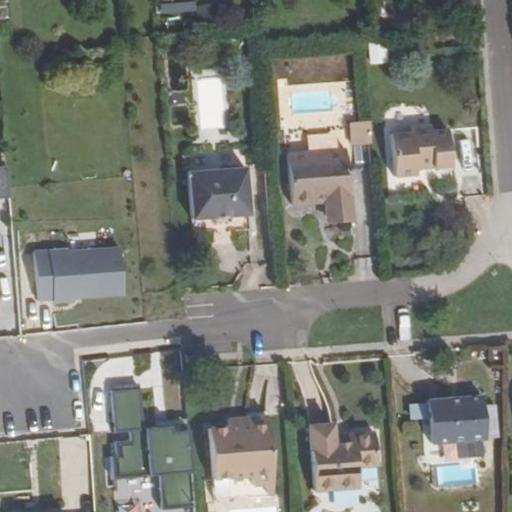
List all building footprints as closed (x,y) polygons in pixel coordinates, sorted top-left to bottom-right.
[(160,13),(196,12),(195,2),(160,3),(160,13)] [(370,45),(369,62),(385,63),(386,46),(370,45)] [(103,56),(59,56),(59,73),(103,73),(103,56)] [(350,146),(371,144),(369,122),(349,123),(350,146)] [(451,167),(448,131),(431,132),(431,126),(411,127),(411,133),(390,135),(393,178),(415,176),(415,170),(451,167)] [(350,215),(345,150),(286,155),(290,205),(325,202),(326,217),(350,215)] [(244,167),(187,171),(191,219),(211,217),(229,216),(248,214),(244,167)] [(0,197),(8,197),(7,180),(0,181),(0,197)] [(122,294),(118,248),(67,252),(66,249),(33,252),(37,301),(52,299),(52,302),(70,301),(70,298),(122,294)] [(109,380),(110,386),(139,384),(164,382),(163,376),(109,380)] [(149,506),(192,503),(187,426),(170,428),(170,422),(156,423),(142,424),(139,384),(110,386),(113,428),(128,427),(129,435),(114,436),(115,451),(110,451),(111,474),(147,471),(149,506)] [(481,398),(426,402),(429,445),(484,440),(481,398)] [(156,416),(156,423),(170,422),(187,420),(186,414),(156,416)] [(227,427),(208,429),(212,480),(236,478),(237,487),(252,486),(253,499),(273,498),(267,417),(245,419),(246,426),(227,427)] [(246,426),(245,419),(226,420),(227,427),(246,426)] [(374,434),(347,436),(347,442),(333,444),(333,437),(332,426),(308,427),(313,493),(358,490),(356,470),(376,467),(374,434)] [(347,442),(347,436),(333,437),(333,444),(347,442)]
